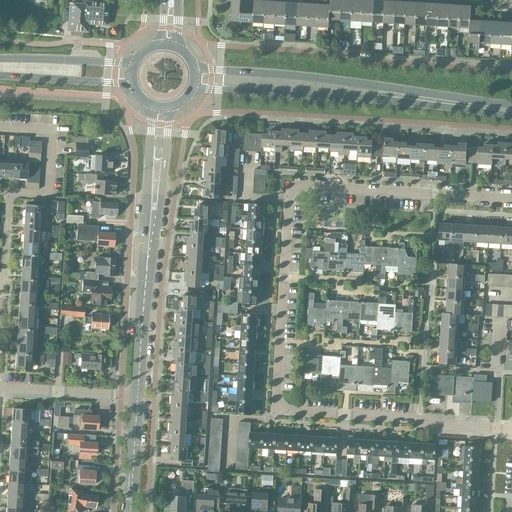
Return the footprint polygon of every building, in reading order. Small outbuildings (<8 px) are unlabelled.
[(70,0),(68,32),(88,34),(88,26),(106,27),(108,2),(82,1),(82,3),(80,3),(80,0),(70,0)] [(232,0),(231,22),(253,23),(254,14),(253,14),(243,13),(243,0),(232,0)] [(253,23),(264,24),(265,1),(254,0),(253,14),(254,14),(253,23)] [(330,20),(340,21),(341,0),(330,0),(330,5),(330,20)] [(341,0),(340,21),(351,21),(352,0),(341,0)] [(352,0),(351,21),(362,22),(363,0),(352,0)] [(363,0),(362,22),(373,23),(374,0),(363,0)] [(374,0),(373,23),(383,23),(385,0),(378,0),(374,0)] [(383,23),(394,24),(396,1),(385,0),(383,23)] [(264,24),(275,25),(276,2),(265,1),(264,24)] [(394,24),(405,25),(407,2),(396,1),(394,24)] [(275,25),(286,25),(287,2),(276,2),(275,25)] [(286,25),(297,26),(298,3),(287,2),(286,25)] [(405,25),(416,25),(417,2),(407,2),(405,25)] [(416,25),(426,26),(428,3),(417,2),(416,25)] [(297,26),(307,27),(308,4),(298,3),(297,26)] [(426,26),(437,27),(439,4),(428,3),(426,26)] [(307,27),(318,27),(319,4),(308,4),(307,27)] [(329,28),(330,20),(330,5),(319,4),(318,27),(329,28)] [(437,27),(448,27),(450,4),(439,4),(437,27)] [(448,27),(459,28),(460,5),(450,4),(448,27)] [(459,28),(470,29),(470,20),(471,20),(471,6),(460,5),(459,28)] [(469,43),(480,43),(481,20),(471,20),(470,20),(470,29),(469,43)] [(480,43),(491,44),(492,21),(481,20),(480,43)] [(491,44),(501,45),(503,22),(492,21),(491,44)] [(501,45),(511,45),(511,22),(503,22),(501,45)] [(436,48),(436,56),(446,57),(446,49),(436,48)] [(213,134),(213,143),(226,144),(229,144),(229,130),(216,129),(216,134),(213,134)] [(276,148),(275,152),(282,153),(283,145),(290,146),(291,130),(282,129),(281,132),(277,132),(276,148)] [(303,151),(303,146),(304,133),(299,133),(299,130),(291,130),(290,146),(289,150),(303,151)] [(276,148),(277,132),(268,131),(268,134),(263,134),(262,147),(276,148)] [(303,146),(317,147),(318,131),(309,131),(309,134),(304,133),(303,146)] [(317,147),(331,148),(331,135),(327,135),(327,132),(318,131),(317,147)] [(339,156),(344,156),(345,133),(336,132),(336,135),(331,135),(331,148),(330,152),(339,153),(339,156)] [(261,152),(262,147),(263,134),(245,133),(243,151),(261,152)] [(345,133),(344,156),(349,156),(349,154),(357,155),(358,150),(359,137),(354,137),(354,134),(345,133)] [(378,141),(377,157),(384,158),(397,158),(397,155),(398,142),(394,142),(394,139),(393,139),(393,137),(392,136),(389,136),(387,136),(385,137),(385,138),(384,142),(378,141)] [(371,157),(377,157),(378,141),(373,141),(368,140),(368,137),(359,137),(358,150),(357,155),(357,158),(371,159),(371,157)] [(397,158),(411,159),(412,146),(407,146),(407,143),(406,143),(406,141),(405,140),(401,139),(399,141),(399,142),(398,142),(397,155),(397,158)] [(466,163),(472,163),(473,147),(467,147),(467,144),(467,142),(466,141),(460,140),(459,141),(459,143),(458,143),(458,146),(453,146),(452,159),(452,165),(465,166),(466,163)] [(412,146),(411,159),(418,160),(420,160),(419,167),(424,168),(425,160),(426,144),(426,142),(425,142),(424,141),(422,141),(419,141),(418,142),(417,144),(417,143),(417,146),(412,146)] [(425,160),(438,161),(439,148),(434,148),(435,145),(434,145),(434,143),(433,142),(427,141),(426,142),(426,144),(425,160)] [(452,168),(452,165),(452,159),(453,146),(453,144),(452,143),(446,142),(445,143),(445,145),(444,145),(444,148),(439,148),(438,161),(438,165),(447,166),(447,168),(452,168)] [(492,166),(492,158),(493,145),(493,144),(492,142),(486,142),(485,143),(485,145),(484,145),(484,148),(479,147),(473,147),(472,163),(478,163),(478,165),(492,166)] [(77,143),(76,156),(87,156),(88,144),(77,143)] [(209,148),(209,157),(222,157),(222,158),(225,158),(226,144),(213,143),(212,148),(209,148)] [(493,145),(492,158),(502,159),(501,163),(505,163),(506,159),(507,143),(498,143),(498,146),(493,145)] [(95,155),(95,169),(114,170),(114,156),(95,155)] [(205,161),(205,170),(221,171),(222,158),(222,157),(209,157),(209,161),(205,161)] [(2,177),(15,178),(16,161),(3,160),(2,177)] [(28,171),(28,165),(28,162),(16,161),(15,178),(27,179),(27,177),(28,171)] [(343,171),(342,175),(352,175),(356,176),(356,165),(343,164),(343,171)] [(207,179),(207,184),(220,185),(221,171),(205,170),(204,179),(207,179)] [(80,174),(79,181),(85,181),(85,182),(95,182),(94,193),(116,195),(117,182),(112,181),(112,176),(85,174),(80,174)] [(220,185),(207,184),(207,189),(204,188),(203,198),(219,199),(220,185)] [(116,216),(116,215),(117,215),(118,203),(93,201),(92,218),(100,218),(100,213),(107,214),(106,217),(114,217),(115,217),(116,216)] [(26,204),(25,217),(42,218),(47,218),(48,206),(26,204)] [(249,204),(248,216),(264,217),(265,205),(249,204)] [(195,209),(195,218),(208,219),(211,220),(212,205),(199,205),(198,210),(195,209)] [(66,222),(68,222),(82,223),(83,216),(67,215),(66,222)] [(248,216),(248,229),(263,230),(264,217),(248,216)] [(25,217),(24,230),(41,231),(42,218),(25,217)] [(192,223),(191,232),(204,233),(207,233),(208,219),(195,218),(195,223),(192,223)] [(448,249),(447,255),(454,255),(454,249),(451,249),(451,241),(453,224),(440,223),(439,240),(445,240),(445,249),(448,249)] [(99,226),(77,224),(76,240),(97,242),(97,246),(114,247),(115,233),(98,232),(99,226)] [(451,241),(451,249),(454,249),(454,247),(464,247),(464,241),(465,224),(463,224),(453,224),(451,241)] [(477,225),(465,224),(464,241),(476,242),(477,225)] [(490,226),(477,225),(476,242),(489,243),(490,226)] [(502,227),(490,226),(489,243),(501,244),(502,227)] [(511,227),(502,227),(501,244),(511,244),(511,227)] [(248,229),(247,241),(262,242),(263,230),(248,229)] [(24,230),(23,242),(40,243),(41,231),(24,230)] [(188,236),(187,245),(203,246),(204,233),(191,232),(191,237),(188,236)] [(306,248),(305,259),(311,259),(311,269),(328,270),(329,252),(330,238),(325,238),(325,244),(325,252),(312,251),(313,249),(306,248)] [(328,270),(346,271),(347,253),(335,252),(335,238),(330,238),(329,252),(328,270)] [(363,272),(364,264),(364,254),(365,246),(365,240),(360,240),(360,246),(360,254),(347,253),(346,271),(363,272)] [(247,241),(246,254),(261,255),(262,242),(247,241)] [(23,242),(22,254),(39,255),(40,243),(23,242)] [(190,254),(189,259),(202,260),(203,246),(187,245),(187,254),(190,254)] [(375,279),(380,279),(381,265),(382,247),(365,246),(364,254),(364,264),(376,265),(375,279)] [(381,265),(380,279),(385,280),(385,272),(398,273),(398,267),(399,256),(400,249),(399,249),(399,248),(382,247),(381,265)] [(398,273),(397,274),(415,275),(417,257),(408,257),(405,249),(404,249),(399,248),(399,249),(400,249),(399,256),(398,267),(398,273)] [(22,254),(22,267),(39,268),(39,255),(22,254)] [(240,261),(240,266),(245,266),(261,267),(261,255),(246,254),(246,262),(240,261)] [(87,272),(86,279),(98,280),(98,273),(103,273),(103,274),(115,275),(116,259),(96,257),(95,272),(87,272)] [(186,264),(186,273),(202,274),(202,260),(189,259),(189,264),(186,264)] [(449,263),(448,276),(466,277),(473,278),(473,274),(474,271),(466,270),(466,265),(449,263)] [(245,266),(245,279),(260,279),(261,267),(245,266)] [(22,267),(21,279),(41,280),(41,274),(42,268),(39,268),(22,267)] [(186,273),(185,281),(188,282),(188,287),(201,287),(201,280),(209,281),(209,280),(209,274),(202,274),(186,273)] [(448,276),(448,289),(465,290),(466,277),(448,276)] [(239,278),(238,291),(259,292),(259,288),(261,288),(262,286),(263,281),(262,279),(260,279),(245,279),(239,278)] [(21,279),(20,291),(37,293),(37,287),(48,288),(48,284),(48,281),(41,280),(21,279)] [(98,280),(86,279),(83,279),(82,293),(91,293),(91,299),(96,300),(95,304),(105,305),(106,300),(111,301),(112,287),(98,286),(98,280)] [(448,289),(447,301),(464,302),(465,290),(448,289)] [(20,291),(19,304),(36,305),(37,293),(20,291)] [(259,292),(238,291),(237,303),(258,305),(259,292)] [(309,299),(307,325),(325,326),(325,323),(326,318),(325,318),(326,308),(326,304),(314,303),(314,293),(309,293),(309,299)] [(181,300),(180,309),(193,310),(196,310),(197,296),(196,296),(193,296),(184,295),(184,300),(181,300)] [(395,312),(394,330),(412,331),(414,299),(409,299),(408,313),(395,312)] [(326,308),(325,318),(326,318),(325,323),(333,323),(334,319),(338,319),(337,333),(342,333),(342,327),(343,319),(344,301),(326,300),(326,304),(326,308)] [(343,319),(360,320),(361,302),(344,301),(343,319)] [(447,301),(446,313),(459,314),(459,315),(463,315),(464,302),(447,301)] [(360,320),(377,321),(378,311),(379,304),(379,303),(378,303),(361,302),(360,320)] [(19,304),(18,316),(35,317),(36,305),(19,304)] [(84,307),(60,305),(60,315),(83,317),(84,307)] [(237,308),(218,307),(218,314),(237,315),(237,308)] [(177,314),(176,323),(192,323),(193,310),(180,309),(180,314),(177,314)] [(377,321),(377,329),(394,330),(395,312),(378,311),(377,321)] [(92,328),(108,329),(109,315),(100,314),(100,313),(93,313),(92,318),(85,318),(85,323),(92,324),(92,328)] [(442,313),(441,326),(467,327),(467,324),(463,324),(459,323),(459,315),(459,314),(446,313),(442,313)] [(242,314),(242,326),(257,327),(258,315),(242,314)] [(18,316),(18,329),(35,330),(35,317),(18,316)] [(179,332),(179,336),(191,337),(192,323),(176,323),(176,331),(179,332)] [(441,326),(440,338),(458,339),(458,330),(472,331),(473,324),(467,324),(467,327),(441,326)] [(235,326),(234,331),(241,331),(241,339),(256,340),(257,327),(242,326),(235,326)] [(18,329),(17,341),(34,342),(35,330),(18,329)] [(172,343),(172,348),(174,350),(191,351),(191,337),(179,336),(178,341),(175,341),(175,342),(173,341),(172,343)] [(440,338),(440,350),(457,351),(460,352),(460,348),(457,348),(458,339),(440,338)] [(241,339),(240,351),(255,352),(256,340),(241,339)] [(17,341),(16,353),(33,354),(34,342),(17,341)] [(171,352),(171,357),(172,358),(174,358),(174,359),(177,359),(177,364),(190,364),(191,351),(174,350),(171,352)] [(457,351),(440,350),(439,363),(461,364),(461,352),(457,351)] [(240,351),(239,364),(255,365),(255,352),(240,351)] [(33,354),(16,353),(15,366),(32,367),(33,361),(43,362),(43,359),(43,355),(33,354)] [(63,353),(63,365),(70,366),(71,353),(63,353)] [(373,385),(390,386),(391,386),(392,368),(382,367),(382,360),(380,360),(380,353),(375,353),(375,360),(375,367),(373,385)] [(74,354),(74,358),(80,359),(80,367),(80,368),(80,369),(105,370),(105,368),(106,355),(78,354),(74,354)] [(304,373),(304,378),(311,379),(312,373),(322,374),(322,368),(323,356),(305,355),(304,368),(304,373)] [(322,374),(321,378),(327,379),(331,374),(339,375),(340,368),(340,365),(340,364),(340,360),(341,357),(340,357),(323,356),(322,368),(322,374)] [(391,386),(390,386),(390,392),(395,392),(396,386),(397,386),(398,383),(409,384),(410,361),(392,360),(392,368),(391,386)] [(179,373),(179,378),(192,379),(193,364),(190,364),(177,364),(176,373),(179,373)] [(239,364),(239,376),(254,377),(255,365),(239,364)] [(338,383),(356,384),(357,366),(340,365),(339,375),(338,383)] [(356,384),(373,385),(375,367),(357,366),(356,384)] [(238,383),(238,388),(253,389),(254,377),(239,376),(230,375),(230,382),(238,383)] [(493,382),(474,381),(474,378),(454,376),(435,375),(435,377),(430,376),(429,392),(434,392),(434,394),(453,396),(452,403),(472,405),(472,401),(491,402),(493,382)] [(172,385),(172,389),(174,391),(175,391),(188,392),(191,392),(192,379),(179,378),(179,382),(176,382),(175,382),(173,384),(172,385)] [(229,395),(228,400),(252,402),(253,389),(238,388),(237,396),(229,395)] [(172,396),(171,404),(187,405),(188,392),(175,391),(175,396),(172,396)] [(252,402),(228,400),(228,407),(237,407),(236,414),(252,414),(252,402)] [(174,414),(174,418),(186,419),(187,405),(171,404),(171,413),(174,414)] [(12,420),(29,421),(34,422),(35,409),(13,408),(12,420)] [(69,417),(68,423),(74,424),(82,424),(81,429),(98,430),(98,428),(100,428),(101,427),(101,422),(100,421),(98,421),(99,416),(92,416),(92,411),(75,410),(74,417),(69,417)] [(54,416),(53,427),(57,428),(68,429),(68,423),(69,417),(58,416),(54,416)] [(170,423),(170,432),(186,433),(186,419),(174,418),(173,423),(170,423)] [(12,420),(11,433),(28,434),(29,421),(12,420)] [(172,441),(172,446),(185,446),(186,433),(170,432),(169,441),(172,441)] [(250,440),(249,446),(249,447),(262,448),(263,433),(250,432),(250,434),(250,440)] [(11,433),(10,445),(38,447),(38,444),(38,441),(28,440),(28,434),(11,433)] [(263,433),(262,448),(268,449),(268,456),(274,457),(274,449),(275,434),(263,433)] [(275,434),(274,449),(287,450),(288,435),(275,434)] [(85,436),(68,435),(67,445),(72,446),(72,451),(79,451),(79,453),(78,460),(91,461),(91,456),(96,456),(97,442),(84,442),(85,436)] [(288,435),(287,450),(299,451),(300,435),(288,435)] [(300,435),(299,451),(312,452),(313,436),(300,435)] [(313,436),(312,452),(324,452),(325,437),(313,436)] [(348,439),(348,454),(354,454),(353,463),(359,464),(360,455),(361,439),(357,439),(357,438),(356,436),(350,436),(349,438),(348,439)] [(325,437),(324,452),(337,453),(338,438),(325,437)] [(361,439),(360,455),(367,455),(366,464),(372,465),(374,440),(370,440),(370,439),(368,437),(363,437),(361,438),(361,439)] [(374,440),(372,465),(378,465),(379,456),(385,456),(386,441),(386,440),(385,438),(380,438),(378,439),(378,440),(374,440)] [(386,441),(385,456),(392,457),(392,463),(397,463),(398,457),(398,442),(395,442),(395,441),(393,439),(388,439),(386,440),(386,441)] [(398,457),(397,463),(398,463),(398,464),(410,464),(410,458),(411,443),(398,442),(398,457)] [(421,465),(422,465),(423,443),(411,443),(410,458),(422,459),(421,465)] [(423,443),(422,465),(427,466),(428,459),(435,460),(436,444),(423,443)] [(10,445),(10,457),(26,458),(27,453),(37,453),(38,450),(43,451),(44,444),(38,444),(38,447),(10,445)] [(169,448),(168,453),(170,454),(171,454),(174,455),(174,460),(181,460),(180,466),(188,467),(192,467),(193,461),(188,461),(187,461),(187,454),(188,446),(185,446),(172,446),(169,445),(169,448)] [(439,445),(438,457),(442,457),(443,450),(448,451),(448,445),(439,445)] [(461,452),(460,459),(465,459),(480,460),(481,447),(465,446),(464,446),(463,447),(462,449),(462,452),(461,452)] [(10,457),(9,470),(26,471),(26,458),(10,457)] [(51,459),(50,469),(62,470),(63,459),(58,459),(53,459),(51,459)] [(465,459),(464,471),(479,472),(480,460),(465,459)] [(79,484),(94,485),(95,471),(90,471),(90,467),(78,466),(78,470),(80,470),(79,484)] [(8,482),(25,483),(29,483),(30,471),(26,471),(9,470),(8,482)] [(457,477),(456,483),(463,484),(478,484),(479,472),(464,471),(463,477),(457,477)] [(263,476),(262,485),(265,486),(272,486),(273,486),(273,477),(263,476)] [(165,511),(171,511),(186,511),(187,493),(193,493),(194,481),(182,480),(181,496),(170,496),(170,504),(165,504),(165,511)] [(8,482),(7,494),(24,496),(25,483),(8,482)] [(456,483),(456,489),(460,489),(459,496),(462,496),(478,497),(478,484),(463,484),(456,483)] [(425,486),(425,491),(428,494),(433,495),(434,487),(425,486)] [(280,498),(279,511),(294,511),(294,510),(300,511),(302,487),(290,487),(289,496),(288,496),(287,499),(280,498)] [(198,495),(197,511),(213,511),(213,508),(219,509),(220,496),(221,488),(212,488),(212,490),(205,489),(204,495),(198,495)] [(253,492),(251,510),(267,511),(268,506),(273,506),(274,491),(272,491),(271,491),(271,488),(266,488),(266,490),(264,490),(263,490),(262,493),(253,492)] [(353,511),(355,489),(347,488),(346,504),(333,503),(332,511),(347,511),(348,511),(353,511)] [(70,489),(66,511),(70,511),(79,511),(81,506),(95,509),(97,496),(83,493),(84,491),(70,489)] [(227,492),(226,509),(240,510),(240,501),(246,502),(247,490),(237,489),(229,489),(229,492),(227,492)] [(306,503),(305,511),(327,511),(328,499),(329,492),(329,490),(315,489),(314,504),(306,503)] [(7,494),(6,507),(23,508),(24,496),(7,494)] [(380,496),(360,495),(360,504),(359,511),(373,511),(373,509),(379,509),(380,496)] [(462,496),(462,508),(477,509),(478,497),(462,496)] [(385,511),(405,511),(407,499),(400,499),(400,507),(386,506),(385,511)] [(425,511),(431,511),(432,500),(426,500),(425,506),(413,505),(412,511),(425,511),(426,511),(425,511)]
